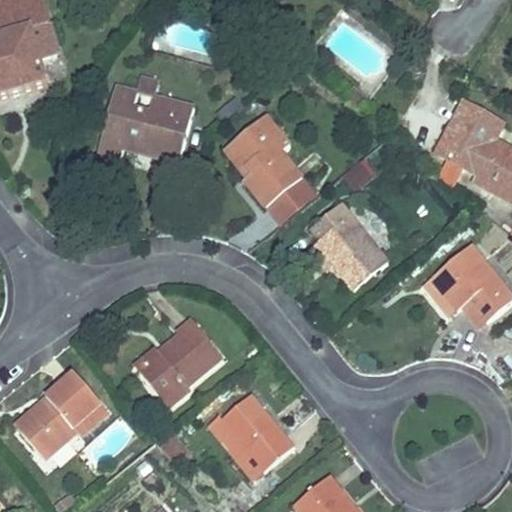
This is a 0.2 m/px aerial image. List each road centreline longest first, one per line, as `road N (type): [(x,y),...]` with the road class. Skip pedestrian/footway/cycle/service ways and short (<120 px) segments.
road 1 (residential): [(63,305),(140,268),(182,266),(231,279),(328,378),(383,416)]
road 2 (residential): [(383,416),(381,458),(407,492),(452,500),(472,492),(497,462),(501,433),(476,390),(427,379),(391,401)]
